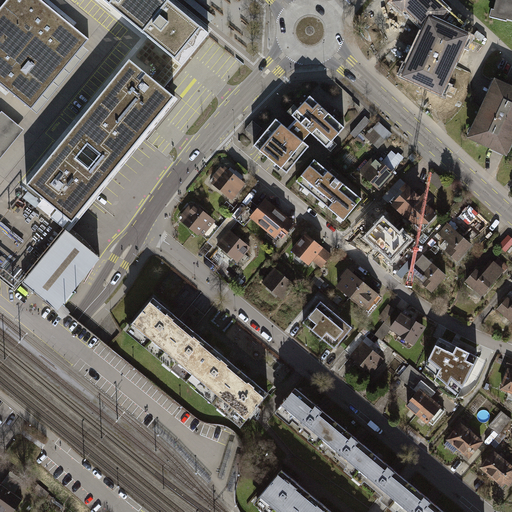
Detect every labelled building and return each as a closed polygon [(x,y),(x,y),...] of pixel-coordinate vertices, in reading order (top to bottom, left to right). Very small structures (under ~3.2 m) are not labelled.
[(123,69),(148,38),(143,33),(163,9),(168,2),(166,0),(8,0),(0,10),(0,109),(2,111),(0,112),(0,200),(12,185),(32,201),(44,186),(33,177),(85,115),(78,109),(94,89),(101,95),(123,69)] [(0,0),(0,10),(8,0),(0,0)] [(441,0),(394,0),(393,2),(422,29),(429,14),(443,19),(452,10),(441,0)] [(485,18),(484,26),(503,31),(504,28),(511,29),(511,0),(492,0),(488,15),(485,18)] [(165,11),(163,9),(143,33),(148,38),(184,67),(210,37),(174,6),(168,13),(165,11)] [(469,33),(430,15),(400,75),(444,97),(469,33)] [(148,38),(123,69),(155,96),(160,99),(186,68),(184,67),(148,38)] [(167,105),(160,99),(155,96),(123,69),(101,95),(94,89),(78,109),(85,115),(33,177),(44,186),(32,201),(12,185),(0,200),(0,264),(20,282),(65,228),(72,220),(78,213),(80,212),(86,203),(94,195),(99,188),(106,180),(112,172),(119,164),(125,157),(131,149),(137,142),(157,117),(167,105)] [(511,146),(511,89),(494,81),(469,139),(508,156),(511,146)] [(309,89),(288,110),(299,122),(325,147),(346,125),(309,89)] [(367,116),(352,131),(357,136),(372,121),(367,116)] [(293,129),(276,117),(252,147),(286,174),(310,144),(305,141),(293,129)] [(245,133),(256,140),(264,129),(253,122),(245,133)] [(299,122),(293,129),(305,141),(312,134),(299,122)] [(383,124),(368,139),(378,149),(393,134),(383,124)] [(366,197),(315,155),(295,180),(345,222),(366,197)] [(393,176),(376,156),(359,171),(376,190),(393,176)] [(241,180),(226,170),(212,189),(228,200),(241,180)] [(438,213),(406,187),(392,206),(424,231),(438,213)] [(213,220),(193,203),(177,223),(197,240),(213,220)] [(294,228),(266,204),(249,223),(278,248),(294,228)] [(392,235),(374,221),(361,237),(379,252),(392,235)] [(475,245),(448,224),(433,244),(460,265),(475,245)] [(65,228),(20,282),(63,316),(69,310),(66,307),(65,306),(70,300),(78,288),(89,267),(93,268),(100,256),(95,253),(94,256),(90,253),(83,247),(75,241),(67,234),(65,232),(67,230),(65,228)] [(251,250),(230,233),(218,248),(239,265),(251,250)] [(325,251),(306,236),(291,255),(310,271),(325,251)] [(508,252),(511,247),(511,238),(509,236),(501,245),(508,252)] [(447,278),(423,256),(408,272),(432,294),(447,278)] [(506,271),(491,257),(467,281),(482,296),(506,271)] [(295,286),(274,269),(262,283),(282,300),(295,286)] [(379,296),(348,271),(334,288),(366,313),(379,296)] [(496,307),(511,321),(511,291),(510,290),(496,307)] [(177,317),(153,298),(129,327),(161,354),(185,325),(177,317)] [(351,331),(317,306),(301,327),(334,353),(351,331)] [(421,326),(398,309),(385,327),(408,343),(421,326)] [(194,332),(185,325),(161,354),(189,377),(213,347),(194,332)] [(455,344),(439,336),(420,373),(462,395),(481,358),(455,344)] [(382,360),(362,344),(351,358),(370,374),(382,360)] [(232,363),(213,347),(189,377),(216,399),(240,370),(232,363)] [(511,368),(504,365),(496,385),(511,391),(511,368)] [(248,377),(240,370),(216,399),(244,422),(268,393),(248,377)] [(321,410),(295,388),(278,408),(320,442),(336,422),(321,410)] [(420,391),(405,409),(428,428),(443,411),(420,391)] [(500,435),(511,420),(511,419),(502,411),(490,427),(500,435)] [(358,440),(336,422),(320,442),(356,472),(373,452),(358,440)] [(485,445),(459,426),(443,447),(468,467),(485,445)] [(233,459),(237,461),(242,446),(232,442),(225,465),(231,467),(233,459)] [(394,470),(373,452),(356,472),(387,498),(392,502),(409,482),(403,477),(394,470)] [(511,482),(511,470),(496,456),(481,474),(503,493),(511,482)] [(303,488),(281,470),(257,499),(273,511),(292,511),(309,493),(303,488)] [(444,511),(430,500),(409,482),(392,502),(403,511),(444,511)] [(0,485),(0,511),(12,511),(22,499),(1,484),(0,485)] [(332,511),(314,497),(309,493),(292,511),(332,511)]
